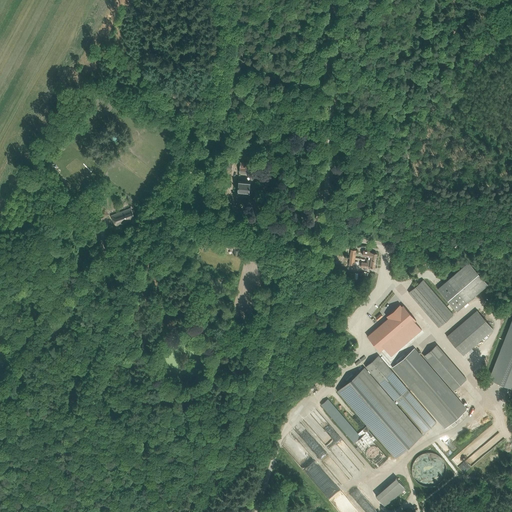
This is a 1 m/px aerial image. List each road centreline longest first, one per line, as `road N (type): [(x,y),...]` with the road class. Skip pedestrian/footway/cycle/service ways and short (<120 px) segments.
road 1 (unknown): [(379,243),(409,298),(282,431),(254,511)]
road 2 (track): [(193,511),(300,372),(330,237)]
road 3 (track): [(384,244),(414,136),(511,20)]
road 4 (unclassified): [(330,237),(343,0)]
road 5 (track): [(175,205),(209,151),(232,9),(226,0)]
road 6 (unclassified): [(511,247),(330,237)]
road 7 (track): [(269,321),(216,451),(224,475)]
road 8 (unclassified): [(330,237),(175,205)]
